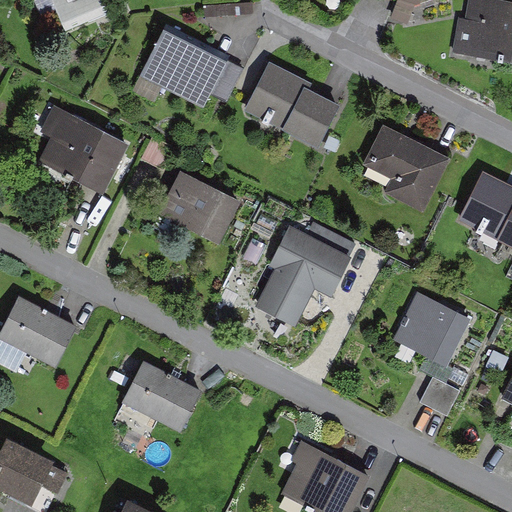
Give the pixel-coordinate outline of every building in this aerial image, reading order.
[(109,0),(61,0),(73,25),(113,9),(109,0)] [(414,3),(423,0),(397,0),(390,16),(406,22),(414,3)] [(511,1),(500,0),(469,0),(467,19),(460,18),(455,53),(511,61),(511,1)] [(205,46),(165,26),(132,89),(153,99),(161,83),(204,105),(209,94),(226,102),(244,66),(217,52),(205,46)] [(294,73),(272,62),(249,109),(318,143),(339,101),(328,96),(308,85),(310,81),(294,73)] [(132,138),(72,108),(47,159),(107,189),(132,138)] [(417,139),(383,121),(362,161),(392,177),(386,188),(422,207),(448,155),(438,149),(417,139)] [(247,199),(186,168),(167,206),(228,237),(247,199)] [(511,183),(483,169),(459,217),(511,244),(511,183)] [(304,319),(321,284),(339,293),(357,256),(295,226),(277,262),(285,266),(268,301),(304,319)] [(82,324),(23,295),(1,339),(59,368),(82,324)] [(478,322),(424,295),(405,332),(460,359),(478,322)] [(206,387),(150,359),(131,398),(186,425),(206,387)] [(459,390),(432,376),(421,401),(434,408),(447,414),(459,390)] [(511,420),(510,420),(498,443),(511,449),(511,420)] [(52,459),(10,438),(0,457),(0,486),(9,491),(7,495),(26,506),(38,511),(45,511),(66,473),(49,464),(52,459)] [(355,511),(377,471),(314,439),(288,492),(328,511),(355,511)] [(152,511),(130,500),(123,511),(152,511)]
